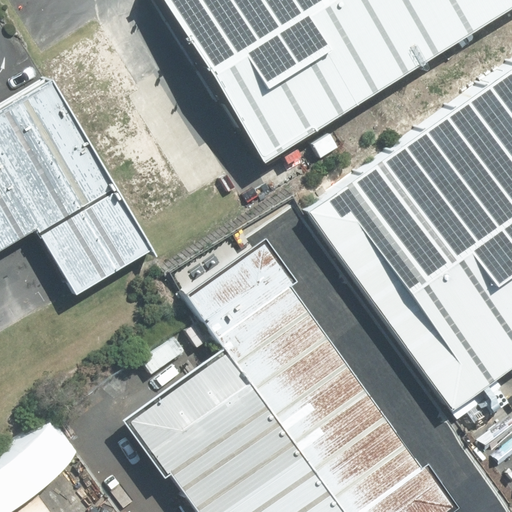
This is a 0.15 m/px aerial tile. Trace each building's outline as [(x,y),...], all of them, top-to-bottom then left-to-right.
[(511,0),(147,0),(244,162),(511,2),(511,0)] [(511,60),(299,207),(440,409),(511,358),(511,60)] [(148,244),(46,72),(0,99),(0,242),(32,224),(71,289),(148,244)] [(442,511),(444,510),(259,242),(179,297),(224,363),(134,425),(194,511),(442,511)] [(3,511),(44,511),(32,494),(3,511)]
